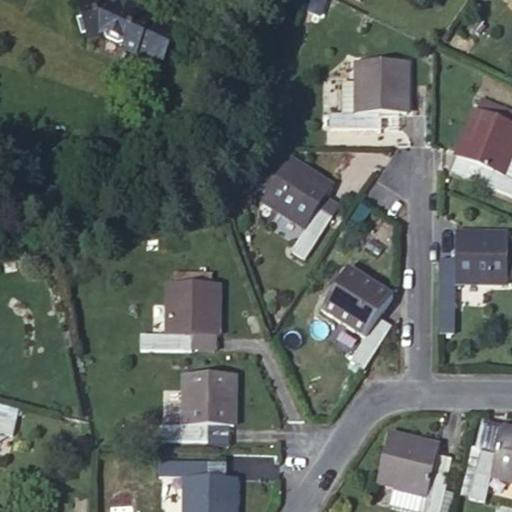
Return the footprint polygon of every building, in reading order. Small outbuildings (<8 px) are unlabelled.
[(128,8),(111,0),(93,0),(80,4),(90,41),(109,36),(125,43),(126,48),(145,57),(143,61),(160,70),(179,34),(154,23),(155,20),(139,13),(140,10),(130,5),(128,8)] [(327,0),(325,0),(313,0),(309,13),(319,18),(327,0)] [(381,115),(398,115),(406,115),(407,64),(357,64),(357,115),(330,115),(330,131),(381,131),(381,115)] [(511,113),(481,101),(477,111),(511,125),(511,113)] [(511,125),(477,111),(476,111),(457,159),(480,168),(474,182),(474,183),(511,198),(511,180),(502,177),(511,152),(511,125)] [(399,131),(398,115),(381,115),(381,131),(399,131)] [(511,152),(502,177),(511,180),(511,152)] [(451,173),(474,182),(480,168),(457,159),(451,173)] [(259,185),(270,192),(286,167),(276,160),(259,185)] [(286,167),(270,192),(263,202),(306,230),(291,253),(305,262),(332,219),(319,211),(326,200),(333,189),(290,161),(286,167)] [(339,208),(326,200),(319,211),(332,219),(339,208)] [(440,260),(440,311),(455,312),(456,284),(507,285),(507,281),(508,240),(508,236),(457,235),(456,261),(440,260)] [(364,371),(392,328),(379,320),(392,298),(348,271),(322,312),(366,340),(351,363),(364,371)] [(169,285),(168,337),(141,337),(140,353),(192,353),(192,337),(215,337),(217,337),(218,286),(169,285)] [(215,354),(215,337),(192,337),(192,353),(215,354)] [(185,376),(185,427),(157,427),(157,444),(208,444),(208,428),(234,428),(234,377),(185,376)] [(0,417),(16,422),(19,410),(0,405),(0,417)] [(0,434),(13,438),(16,422),(0,417),(0,434)] [(497,454),(503,429),(484,425),(478,450),(482,450),(497,454)] [(511,431),(503,429),(497,454),(482,450),(470,500),(485,504),(491,477),(511,481),(511,431)] [(433,473),(436,459),(439,448),(389,436),(377,483),(394,487),(389,506),(412,511),(439,511),(448,476),(433,473)] [(451,463),(436,459),(433,473),(448,476),(451,463)] [(210,480),(210,465),(159,463),(159,480),(186,480),(185,511),(234,511),(235,481),(224,481),(210,480)] [(224,465),(210,465),(210,480),(224,481),(224,465)]
